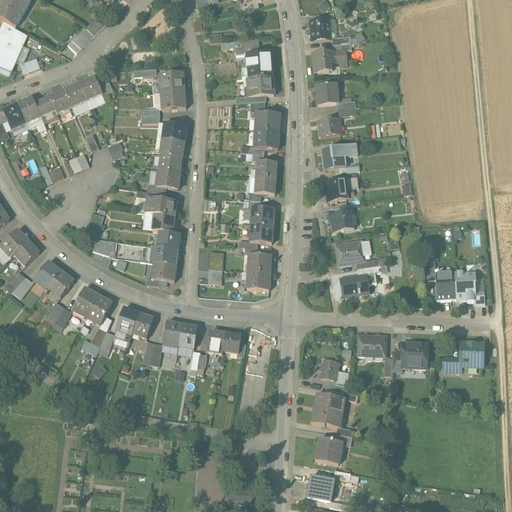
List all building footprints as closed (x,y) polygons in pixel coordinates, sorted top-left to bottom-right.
[(14,32),(31,0),(7,0),(0,14),(0,23),(4,26),(14,32)] [(122,0),(118,0),(108,11),(115,18),(128,6),(122,0)] [(211,0),(193,0),(198,15),(210,11),(207,3),(212,1),(211,0)] [(252,6),(248,8),(241,10),(243,16),(254,12),(252,6)] [(86,31),(94,39),(107,26),(99,18),(86,31)] [(328,23),(310,24),(311,44),(330,43),(329,41),(328,23)] [(14,32),(4,26),(0,35),(0,69),(11,74),(26,38),(14,32)] [(85,30),(67,48),(76,57),(94,39),(86,31),(85,30)] [(365,41),(361,34),(355,38),(359,45),(365,41)] [(221,37),(209,38),(209,47),(222,46),(221,37)] [(332,41),(332,48),(351,47),(351,40),(332,41)] [(246,57),(255,56),(255,43),(235,45),(236,59),(247,59),(246,57)] [(333,54),(313,56),(315,76),(330,75),(329,65),(347,63),(347,54),(347,53),(333,54)] [(247,59),(248,82),(273,80),(271,55),(255,56),(246,57),(247,59)] [(40,71),(36,61),(26,65),(29,75),(40,71)] [(0,76),(8,80),(11,74),(0,69),(0,76)] [(156,72),(133,74),(134,80),(156,79),(156,72)] [(159,78),(160,96),(184,94),(183,76),(159,78)] [(79,87),(87,104),(102,98),(103,97),(98,88),(95,80),(79,87)] [(275,98),(273,80),(248,82),(249,99),(249,100),(266,99),(275,98)] [(104,85),(98,88),(103,97),(102,98),(103,100),(110,97),(104,85)] [(87,104),(79,87),(64,93),(72,111),(87,104)] [(336,87),(316,88),(318,108),(337,107),(337,106),(337,105),(336,87)] [(72,111),(64,93),(50,100),(56,113),(57,117),(72,111)] [(186,112),(184,94),(160,96),(162,114),(186,112)] [(251,106),(265,105),(267,105),(266,99),(249,100),(249,99),(236,100),(236,107),(251,106)] [(18,107),(26,126),(41,120),(35,106),(32,100),(18,107)] [(56,113),(50,100),(35,106),(41,120),(56,113)] [(337,106),(337,107),(337,113),(356,111),(362,111),(362,103),(337,105),(337,106)] [(259,115),(265,116),(265,105),(251,106),(250,116),(259,116),(259,115)] [(26,126),(18,107),(2,113),(11,133),(26,126)] [(159,111),(141,112),(141,119),(159,119),(159,111)] [(356,111),(337,113),(338,120),(356,118),(356,111)] [(259,116),(258,134),(279,135),(281,117),(265,116),(259,115),(259,116)] [(341,137),(339,121),(319,123),(321,139),(341,137)] [(3,126),(0,127),(0,134),(3,142),(9,140),(3,126)] [(165,126),(163,143),(184,146),(186,129),(165,126)] [(278,153),(279,135),(258,134),(257,150),(257,151),(265,152),(278,153)] [(99,152),(92,137),(85,140),(92,155),(99,152)] [(182,161),(184,146),(163,143),(160,159),(182,161)] [(107,151),(113,164),(124,159),(121,153),(123,153),(120,145),(107,151)] [(264,158),(265,152),(257,151),(257,150),(241,149),(240,156),(252,157),(264,158)] [(357,149),(322,152),(324,173),(337,171),(337,170),(343,169),(342,159),(357,158),(357,149)] [(84,156),(69,162),(75,176),(90,169),(84,156)] [(264,165),(264,158),(252,157),(252,165),(256,166),(256,164),(264,165)] [(180,177),(182,161),(160,159),(158,174),(180,177)] [(20,166),(17,161),(11,164),(20,183),(24,181),(17,168),(20,166)] [(256,166),(255,181),(276,182),(277,166),(264,165),(256,164),(256,166)] [(337,170),(337,171),(337,177),(356,175),(360,174),(359,168),(343,169),(337,170)] [(48,175),(45,169),(40,172),(47,188),(53,186),(48,175)] [(64,180),(59,170),(48,175),(53,186),(64,180)] [(178,193),(180,177),(158,174),(156,189),(156,190),(166,191),(178,193)] [(337,177),(338,184),(351,182),(357,181),(356,175),(337,177)] [(275,198),(276,182),(255,181),(254,196),(254,197),(261,198),(275,198)] [(338,184),(326,185),(328,205),(346,202),(345,193),(352,192),(351,182),(338,184)] [(404,187),(405,198),(412,197),(412,186),(404,187)] [(148,188),(147,195),(152,196),(165,198),(166,191),(156,190),(156,189),(148,188)] [(148,201),(151,202),(152,196),(147,195),(135,193),(135,200),(148,202),(148,201)] [(261,205),(261,198),(254,197),(254,196),(249,196),(249,204),(261,205)] [(151,202),(148,201),(148,202),(146,217),(156,218),(174,221),(176,205),(151,202)] [(341,209),(342,216),(349,215),(349,216),(354,215),(353,207),(341,209)] [(0,229),(10,223),(1,210),(0,210),(0,229)] [(252,212),(251,228),(273,229),(274,212),(260,211),(252,211),(252,212)] [(342,216),(330,218),(333,236),(352,233),(349,216),(349,215),(342,216)] [(103,220),(92,217),(86,237),(98,240),(103,220)] [(172,237),(174,221),(156,218),(154,234),(161,235),(172,237)] [(229,227),(221,226),(221,234),(229,235),(229,227)] [(272,247),(273,229),(251,228),(249,245),(249,246),(257,246),(272,247)] [(0,249),(11,261),(14,258),(28,245),(17,233),(0,249)] [(388,235),(393,269),(404,268),(398,234),(388,235)] [(172,237),(161,235),(159,251),(178,254),(180,238),(172,237)] [(114,245),(96,243),(93,254),(109,259),(111,255),(113,255),(114,245)] [(39,257),(28,245),(14,258),(25,270),(39,257)] [(361,245),(335,248),(338,270),(356,267),(364,266),(364,265),(361,245)] [(159,251),(154,251),(152,266),(154,267),(176,269),(178,254),(159,251)] [(208,272),(222,273),(223,256),(210,254),(208,272)] [(249,259),(248,275),(269,276),(270,259),(257,258),(249,258),(249,259)] [(372,263),(373,270),(390,267),(389,261),(372,263)] [(118,262),(115,271),(124,274),(127,265),(118,262)] [(356,267),(357,272),(373,270),(372,263),(364,265),(364,266),(356,267)] [(47,294),(50,289),(61,275),(49,265),(34,284),(47,294)] [(176,269),(154,267),(152,282),(152,283),(167,285),(175,286),(177,269),(176,269)] [(357,272),(358,280),(366,278),(380,276),(379,269),(373,270),(357,272)] [(222,273),(208,272),(207,287),(221,287),(222,273)] [(74,284),(61,275),(50,289),(63,298),(74,284)] [(268,294),(269,276),(248,275),(247,293),(268,294)] [(465,275),(455,276),(456,305),(466,304),(466,305),(474,305),(475,305),(474,295),(475,295),(475,287),(476,287),(475,276),(465,277),(465,275)] [(4,289),(11,297),(12,296),(17,290),(26,281),(19,276),(4,289)] [(439,305),(456,305),(455,276),(437,277),(439,305)] [(358,280),(341,282),(343,300),(369,296),(366,278),(358,280)] [(33,287),(26,281),(17,290),(25,296),(33,287)] [(152,283),(152,282),(148,281),(147,288),(166,291),(167,285),(152,283)] [(17,290),(12,296),(20,302),(25,296),(17,290)] [(73,314),(86,321),(99,299),(85,292),(73,314)] [(484,294),(475,295),(474,295),(475,305),(474,305),(474,309),(485,308),(484,294)] [(113,307),(99,299),(86,321),(101,329),(113,307)] [(56,307),(46,319),(55,325),(64,312),(56,307)] [(132,339),(133,337),(140,317),(124,311),(116,334),(132,339)] [(64,312),(55,325),(64,331),(71,316),(64,312)] [(154,322),(140,317),(133,337),(147,342),(154,322)] [(178,352),(179,350),(183,328),(166,325),(162,349),(178,352)] [(198,331),(183,328),(179,350),(194,352),(198,331)] [(99,332),(89,351),(98,355),(107,336),(99,332)] [(215,353),(223,355),(226,337),(210,334),(207,355),(215,357),(215,353)] [(107,336),(98,355),(108,360),(115,338),(107,336)] [(242,339),(226,337),(223,355),(237,357),(239,347),(240,347),(242,339)] [(386,340),(359,339),(358,359),(385,360),(386,340)] [(155,347),(147,345),(144,357),(152,359),(154,348),(155,347)] [(246,348),(240,347),(239,347),(237,357),(237,360),(244,361),(246,348)] [(427,356),(427,348),(403,347),(403,356),(402,370),(403,370),(426,371),(426,367),(429,365),(430,359),(427,356)] [(481,369),(482,348),(462,347),(462,362),(462,368),(481,369)] [(163,350),(154,348),(152,359),(149,368),(159,370),(163,350)] [(352,363),(352,353),(344,353),(344,363),(352,363)] [(200,356),(193,355),(190,372),(197,373),(200,357),(200,356)] [(402,370),(403,356),(392,356),(392,362),(392,374),(403,374),(403,370),(402,370)] [(207,359),(200,357),(197,373),(197,376),(202,377),(203,372),(205,373),(207,359)] [(462,368),(462,362),(444,362),(443,374),(462,374),(462,368)] [(123,372),(129,374),(133,365),(126,363),(123,372)] [(339,366),(323,363),(320,382),(336,384),(339,366)] [(101,380),(107,371),(101,368),(96,376),(101,380)] [(178,372),(176,381),(185,383),(186,374),(178,372)] [(327,383),(327,386),(347,390),(349,376),(338,374),(336,384),(327,383)] [(327,386),(325,393),(346,396),(347,390),(327,386)] [(346,396),(345,402),(356,405),(357,398),(346,396)] [(341,401),(317,397),(312,427),(338,432),(339,432),(340,431),(342,418),(338,417),(341,401)] [(338,432),(337,438),(352,440),(353,441),(355,433),(340,431),(339,432),(338,432)] [(334,437),(333,444),(340,445),(340,448),(350,450),(352,440),(337,438),(334,437)] [(333,444),(320,441),(318,453),(317,452),(315,464),(336,468),(340,448),(340,445),(333,444)] [(350,477),(335,474),(334,482),(349,485),(350,477)] [(333,486),(312,482),(308,501),(330,505),(333,486)] [(225,506),(251,508),(253,487),(226,485),(225,506)]
